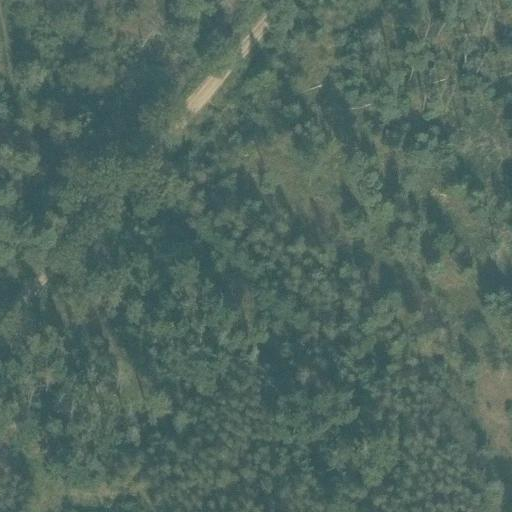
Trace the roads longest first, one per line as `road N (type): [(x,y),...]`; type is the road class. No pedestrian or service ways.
road 1 (track): [(86,223),(282,0)]
road 2 (track): [(0,29),(15,98),(86,223)]
road 3 (track): [(86,223),(0,324)]
